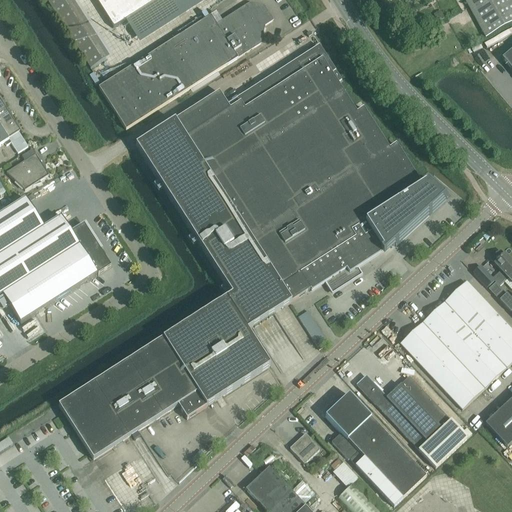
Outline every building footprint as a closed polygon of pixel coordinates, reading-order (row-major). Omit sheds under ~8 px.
[(71,0),(45,0),(90,70),(109,58),(71,0)] [(95,0),(114,29),(159,0),(95,0)] [(511,0),(464,0),(485,39),(511,24),(511,0)] [(250,4),(216,26),(210,17),(200,24),(170,44),(98,89),(126,131),(196,86),(260,45),(264,27),(273,22),(263,7),(250,4)] [(231,296),(226,300),(247,332),(325,282),(332,294),(360,276),(357,270),(356,269),(393,246),(393,247),(394,246),(395,247),(395,248),(450,197),(429,179),(422,183),(424,186),(422,187),(395,146),(389,150),(363,110),(356,114),(337,84),(341,81),(319,47),(237,99),(240,104),(230,110),(219,93),(135,147),(231,296)] [(511,50),(501,60),(511,72),(511,50)] [(28,148),(18,133),(20,132),(19,130),(19,129),(17,121),(15,123),(13,120),(13,119),(10,111),(8,113),(6,109),(4,101),(2,102),(0,99),(0,146),(5,144),(7,147),(11,144),(18,155),(28,148)] [(33,187),(41,184),(39,182),(49,176),(35,155),(32,151),(22,158),(25,162),(6,174),(25,192),(32,187),(33,187)] [(0,215),(0,298),(2,297),(20,325),(97,276),(110,267),(104,258),(105,257),(102,253),(101,253),(84,226),(70,235),(60,218),(43,229),(25,200),(0,215)] [(500,272),(492,279),(480,267),(472,274),(486,289),(493,282),(495,284),(511,267),(511,263),(504,256),(500,252),(490,261),(500,272)] [(511,267),(495,284),(499,288),(508,280),(511,284),(511,267)] [(400,345),(462,411),(511,364),(511,332),(466,284),(400,345)] [(501,290),(494,296),(510,314),(511,311),(511,299),(511,300),(501,290)] [(226,300),(163,340),(58,407),(93,461),(178,407),(187,421),(269,367),(247,332),(226,300)] [(385,398),(366,378),(356,387),(376,407),(385,398)] [(409,378),(377,409),(435,470),(467,440),(409,378)] [(348,396),(324,419),(341,435),(332,444),(342,455),(347,460),(348,460),(394,509),(426,478),(370,420),(348,396)] [(511,400),(485,426),(507,449),(511,443),(511,400)] [(319,449),(306,436),(305,436),(304,436),(290,448),(290,450),(290,452),(302,464),(304,465),(305,465),(318,452),(319,451),(319,449)] [(0,449),(11,442),(7,437),(0,441),(0,449)] [(144,458),(151,454),(142,437),(134,441),(144,458)] [(346,489),(357,479),(343,464),(332,473),(346,489)] [(309,511),(305,508),(269,469),(245,491),(265,511),(309,511)] [(327,485),(336,479),(333,475),(324,481),(327,485)] [(293,490),(307,504),(315,495),(301,482),(293,490)] [(377,511),(353,485),(338,499),(349,511),(377,511)]
